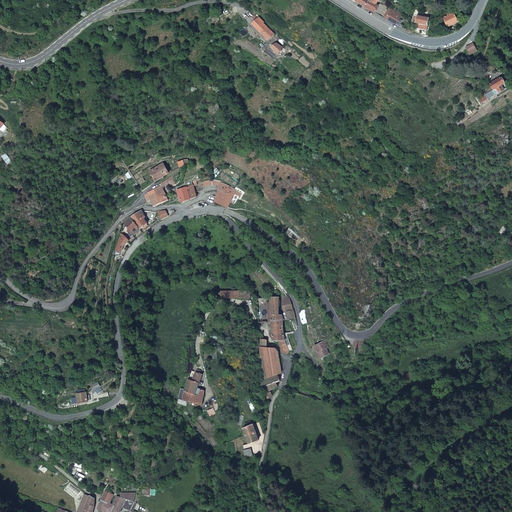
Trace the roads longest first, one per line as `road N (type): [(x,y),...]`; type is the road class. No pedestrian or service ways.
road 1 (tertiary): [(208,210),(227,211),(284,246),(354,336),(397,305),(511,262)]
road 2 (tertiary): [(0,396),(54,417),(115,401),(123,382),(115,303),(128,253),(166,222),(190,215)]
road 3 (unclassified): [(208,210),(234,226),(295,303),(299,348),(271,401),(257,468),(265,511)]
road 4 (unclassified): [(190,215),(180,206),(141,207),(118,220),(62,306),(19,296),(0,276)]
road 5 (track): [(343,511),(511,407)]
road 6 (secondary): [(338,0),(390,31),(440,44),(469,28),(482,0)]
road 7 (secondary): [(0,60),(43,57),(127,0)]
